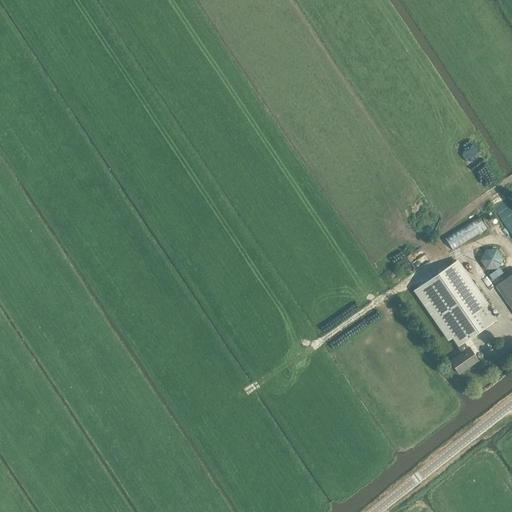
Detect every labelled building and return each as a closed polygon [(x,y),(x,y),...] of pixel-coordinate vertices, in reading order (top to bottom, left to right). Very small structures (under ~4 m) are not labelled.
[(479,149),(466,156),(483,186),(497,179),(479,149)] [(498,205),(511,229),(511,198),(511,197),(498,205)] [(453,251),(487,229),(479,216),(444,238),(453,251)] [(482,267),(501,268),(502,248),(484,247),(482,267)] [(463,343),(496,320),(456,262),(423,285),(463,343)] [(511,309),(511,274),(495,286),(511,309)] [(459,374),(477,361),(469,349),(468,349),(465,344),(458,348),(462,354),(450,362),(459,374)]
